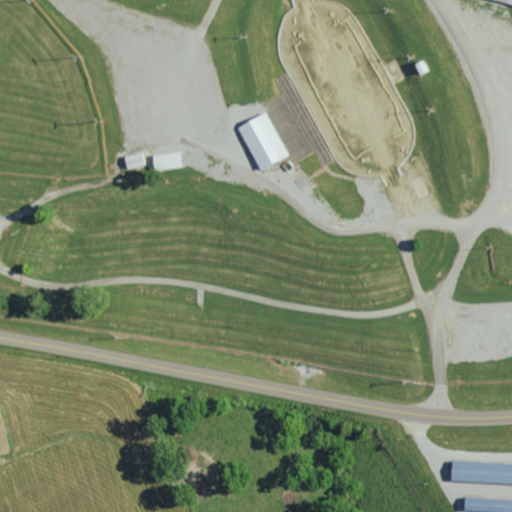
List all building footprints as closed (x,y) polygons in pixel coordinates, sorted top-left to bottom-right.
[(235,127),(259,170),(287,155),(264,112),(235,127)] [(187,151),(158,154),(160,170),(189,167),(187,151)] [(146,152),(129,156),(132,168),(149,164),(146,152)] [(447,481),(511,482),(511,462),(448,461),(447,481)] [(460,509),(511,511),(511,499),(461,496),(460,509)]
